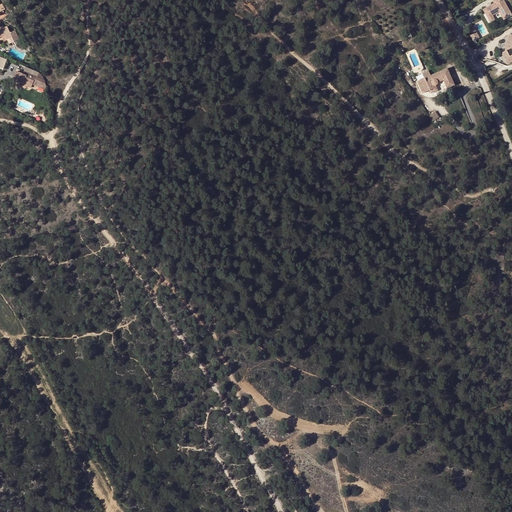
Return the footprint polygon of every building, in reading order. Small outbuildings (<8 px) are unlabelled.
[(505,0),(493,0),(495,3),(483,8),(489,21),(501,15),(503,19),(511,14),(511,5),(508,6),(505,0)] [(10,32),(7,26),(0,29),(0,37),(1,37),(5,35),(7,40),(9,44),(19,39),(14,30),(10,32)] [(511,61),(511,34),(509,34),(505,47),(506,50),(511,48),(511,50),(511,54),(509,56),(507,51),(501,53),(507,63),(511,61)] [(8,54),(10,48),(11,47),(0,45),(0,51),(7,54),(8,54)] [(34,81),(40,84),(42,79),(24,72),(23,74),(16,71),(13,80),(22,84),(23,82),(32,86),(32,84),(34,81)] [(428,86),(426,87),(428,91),(429,90),(431,93),(437,90),(435,85),(436,85),(437,83),(437,82),(443,80),(439,71),(430,75),(428,71),(422,73),(424,78),(428,86)] [(419,80),(423,88),(426,87),(428,86),(424,78),(419,80)] [(436,111),(429,116),(433,122),(440,117),(436,111)]
